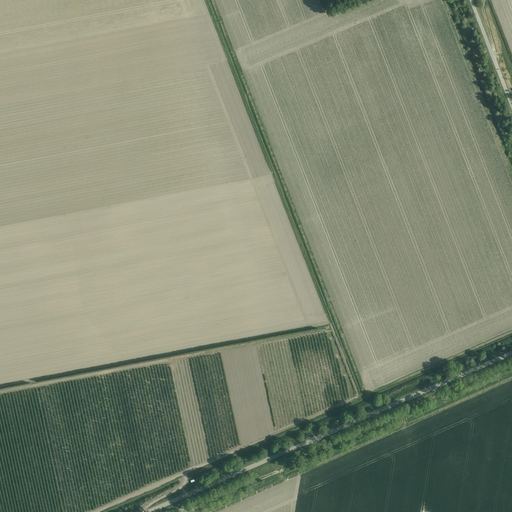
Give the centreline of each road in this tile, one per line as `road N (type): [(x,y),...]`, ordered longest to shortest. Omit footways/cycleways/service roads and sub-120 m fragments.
road 1 (unclassified): [(150,511),(511,353)]
road 2 (track): [(175,511),(269,478),(297,462),(310,440)]
